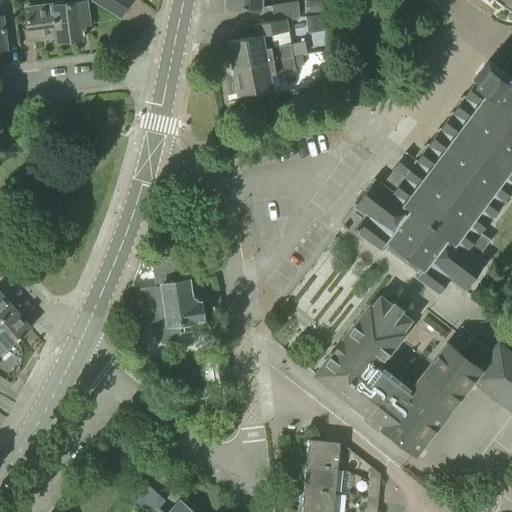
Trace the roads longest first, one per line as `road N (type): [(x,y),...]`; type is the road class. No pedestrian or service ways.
road 1 (residential): [(255,461),(222,197),(209,181),(149,157)]
road 2 (tertiary): [(149,157),(78,341)]
road 3 (residential): [(0,90),(170,69)]
road 4 (residential): [(118,377),(214,461),(255,461)]
road 5 (residential): [(27,511),(118,377)]
road 6 (tertiary): [(78,341),(52,400),(0,474)]
